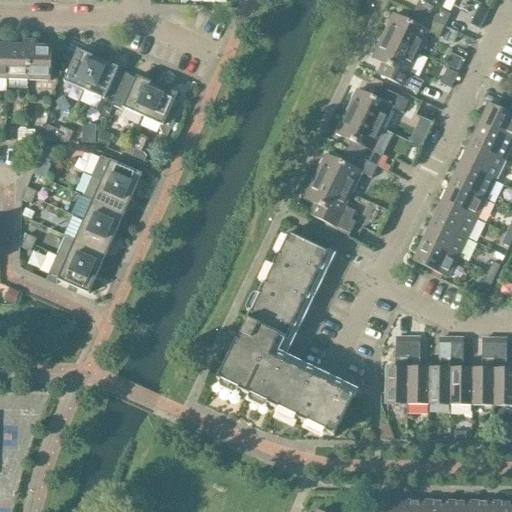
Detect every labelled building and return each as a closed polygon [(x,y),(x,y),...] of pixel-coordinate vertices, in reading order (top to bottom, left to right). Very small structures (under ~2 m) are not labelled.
[(438,10),(443,0),(416,0),(422,3),(417,13),(443,26),(449,16),(438,10)] [(438,38),(443,26),(417,13),(411,24),(393,15),(382,37),(417,54),(427,33),(438,38)] [(472,18),(469,25),(479,29),(482,23),(472,18)] [(407,75),(417,54),(382,37),(372,59),(390,68),(385,78),(417,93),(422,83),(407,75)] [(28,81),(29,42),(22,42),(22,43),(24,43),(23,47),(8,46),(7,80),(28,81)] [(29,42),(28,81),(50,81),(51,48),(35,48),(35,43),(37,43),(29,42)] [(83,92),(97,60),(77,51),(63,82),(83,92)] [(452,56),(447,65),(456,70),(461,60),(452,56)] [(103,100),(116,72),(117,69),(97,60),(83,92),(102,100),(103,100)] [(112,107),(126,76),(116,72),(103,100),(102,100),(102,103),(102,106),(104,111),(107,114),(108,115),(112,106),(112,107)] [(122,109),(135,80),(126,76),(112,107),(123,111),(123,109),(122,109)] [(143,118),(156,86),(136,77),(135,80),(122,109),(123,109),(143,118)] [(162,126),(173,102),(176,95),(156,86),(143,118),(160,125),(162,126)] [(346,113),(382,130),(392,109),(402,114),(407,103),(380,90),(376,100),(357,91),(346,113)] [(162,126),(160,125),(158,130),(161,135),(166,137),(180,106),(173,102),(162,126)] [(489,105),(479,125),(511,140),(511,105),(505,103),(501,111),(489,105)] [(372,151),(382,130),(346,113),(336,135),(354,144),(349,154),(376,167),(382,156),(372,151)] [(504,161),(511,143),(511,140),(479,125),(470,145),(504,161)] [(62,140),(66,130),(60,127),(55,137),(62,140)] [(66,130),(62,140),(68,142),(73,133),(66,130)] [(26,141),(26,131),(18,131),(17,141),(26,141)] [(26,141),(34,142),(34,131),(26,131),(26,141)] [(94,143),(95,133),(83,132),(83,143),(94,143)] [(107,147),(108,145),(112,136),(103,132),(98,143),(107,147)] [(125,157),(129,147),(123,145),(118,154),(125,157)] [(494,180),(504,161),(470,145),(460,164),(494,180)] [(125,157),(131,160),(136,150),(129,147),(125,157)] [(41,155),(51,159),(54,153),(44,149),(41,155)] [(371,178),(376,167),(349,154),(344,165),(326,156),(315,178),(350,194),(360,173),(371,178)] [(39,162),(33,175),(44,180),(50,166),(48,166),(51,159),(41,155),(38,161),(39,162)] [(91,177),(132,195),(141,175),(100,157),(91,177)] [(485,200),(494,180),(460,164),(451,184),(485,200)] [(124,215),(132,195),(91,177),(83,197),(124,215)] [(344,207),(350,194),(315,178),(305,199),(323,209),(318,219),(349,234),(355,223),(350,221),(355,212),(344,207)] [(475,219),(485,200),(451,184),(442,203),(475,219)] [(23,194),(33,199),(36,192),(26,188),(23,194)] [(30,205),(33,199),(23,194),(21,201),(30,205)] [(115,235),(124,215),(83,197),(82,197),(92,201),(83,221),(115,235)] [(466,239),(475,219),(442,203),(432,222),(466,239)] [(106,255),(115,235),(83,221),(74,240),(106,255)] [(457,258),(466,239),(432,222),(423,242),(457,258)] [(509,248),(511,241),(511,236),(506,234),(501,244),(509,248)] [(23,241),(33,246),(36,240),(26,235),(23,241)] [(284,342),(327,254),(288,235),(245,322),(246,323),(237,342),(235,342),(216,380),(220,382),(221,380),(240,389),(239,391),(249,396),(250,394),(268,402),(267,405),(278,410),(279,408),(297,417),(296,419),(307,424),(308,422),(326,431),(325,433),(334,437),(352,398),(269,358),(278,339),(284,342)] [(106,255),(74,240),(74,241),(65,237),(56,256),(97,274),(106,255)] [(30,252),(33,246),(23,241),(20,248),(30,252)] [(447,279),(457,258),(423,242),(413,263),(447,279)] [(88,295),(97,274),(56,256),(47,277),(88,295)] [(487,273),(495,276),(500,266),(492,263),(487,273)] [(490,287),(495,276),(487,273),(482,284),(490,287)] [(10,288),(4,301),(15,306),(20,293),(10,288)] [(407,405),(408,339),(395,338),(395,364),(398,364),(398,369),(385,370),(384,405),(407,405)] [(428,405),(429,370),(417,370),(417,364),(419,364),(419,339),(408,339),(407,405),(428,405)] [(450,406),(451,339),(439,339),(438,364),(441,364),(441,370),(429,370),(428,405),(450,406)] [(462,339),(452,339),(451,339),(450,406),(471,406),(472,370),(460,370),(460,365),(462,365),(462,339)] [(493,406),(494,340),(482,340),(481,365),(484,365),(484,370),(472,370),(471,406),(493,406)] [(505,366),(506,340),(494,340),(493,406),(511,406),(511,371),(503,371),(503,366),(505,366)] [(464,432),(453,432),(453,441),(464,442),(464,432)] [(407,511),(407,503),(383,503),(383,511),(407,511)] [(429,511),(430,503),(407,503),(407,511),(429,511)] [(452,511),(453,504),(430,503),(429,511),(452,511)]
